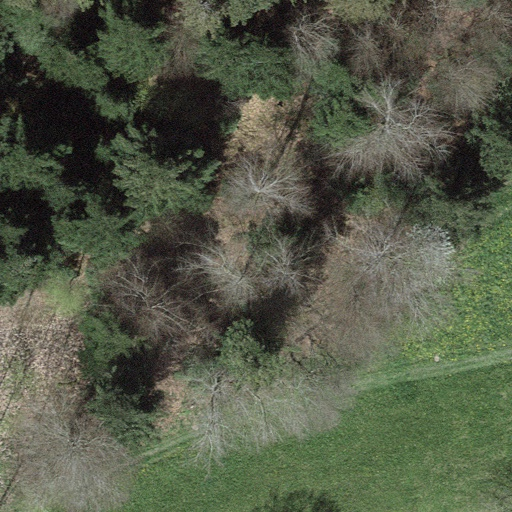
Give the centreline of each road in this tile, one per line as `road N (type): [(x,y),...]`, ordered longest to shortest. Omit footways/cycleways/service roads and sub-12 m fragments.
road 1 (track): [(261,342),(511,169)]
road 2 (track): [(0,485),(261,342)]
road 3 (track): [(261,342),(348,360),(511,346)]
